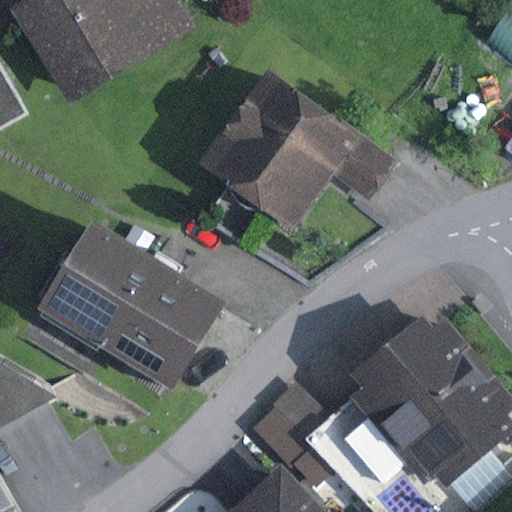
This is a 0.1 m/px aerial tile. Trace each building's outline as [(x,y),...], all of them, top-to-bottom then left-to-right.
[(214,24),(199,0),(42,0),(33,5),(89,98),(214,24)] [(416,160),(293,65),(221,159),(315,232),(360,173),(388,195),(416,160)] [(0,151),(26,137),(0,90),(0,151)] [(257,298),(119,220),(67,310),(205,389),(257,298)] [(511,419),(511,383),(444,309),(354,390),(440,485),(511,419)] [(289,379),(267,431),(304,446),(326,394),(289,379)] [(0,439),(0,511),(27,511),(38,506),(0,439)] [(330,511),(285,467),(240,511),(330,511)]
